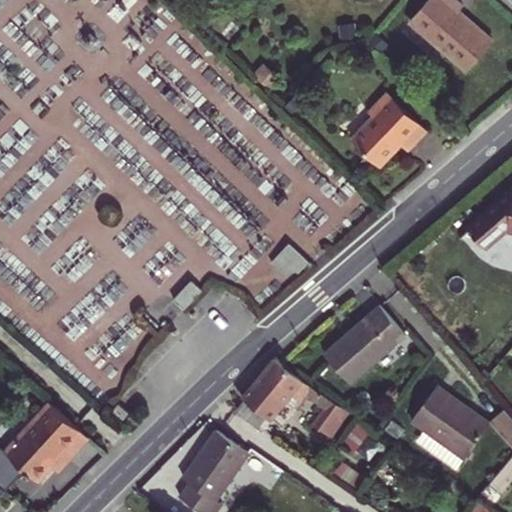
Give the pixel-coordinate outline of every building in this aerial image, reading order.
[(467,71),(493,41),(458,11),(463,6),(456,0),(427,0),(410,21),(467,71)] [(352,139),(381,166),(402,144),(408,150),(428,130),(389,92),(369,112),(374,116),(352,139)] [(511,192),(473,226),(488,244),(507,227),(511,228),(511,192)] [(289,242),(271,262),(287,277),(295,269),(299,272),(309,261),(289,242)] [(192,280),(174,300),(184,309),(202,289),(192,280)] [(380,305),(325,353),(351,383),(407,335),(380,305)] [(237,411),(262,430),(271,419),(272,420),(286,402),(296,409),(307,396),(326,408),(314,425),(326,433),(344,408),(304,380),(276,357),(243,396),(247,399),(237,411)] [(438,384),(413,420),(425,429),(441,440),(433,450),(457,467),(465,457),(466,458),(491,422),(438,384)] [(50,402),(6,451),(38,480),(51,465),(63,453),(70,460),(89,438),(50,402)] [(112,412),(122,421),(130,412),(119,403),(112,412)] [(493,422),(511,443),(511,420),(504,412),(493,422)] [(314,425),(308,432),(325,443),(330,436),(326,433),(314,425)] [(425,429),(418,440),(433,450),(441,440),(425,429)] [(217,430),(184,478),(190,482),(180,496),(202,511),(217,511),(223,503),(217,499),(250,452),(217,430)] [(63,453),(51,465),(59,472),(70,460),(63,453)] [(472,511),(496,511),(479,501),(472,511)]
